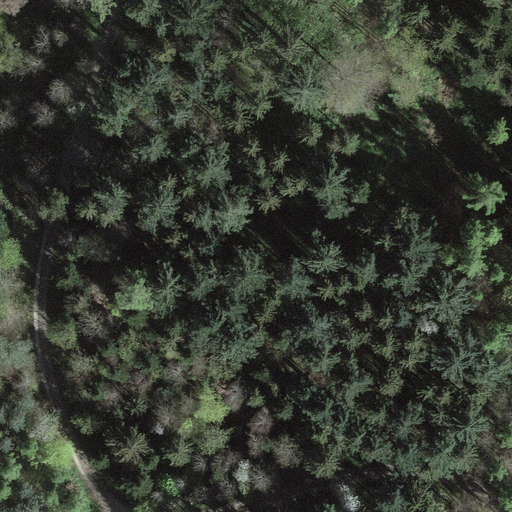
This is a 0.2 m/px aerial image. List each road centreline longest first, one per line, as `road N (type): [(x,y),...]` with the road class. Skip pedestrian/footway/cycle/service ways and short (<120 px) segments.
road 1 (track): [(117,0),(36,279),(59,417),(111,511)]
road 2 (track): [(218,511),(351,473),(428,467),(481,490),(500,511)]
